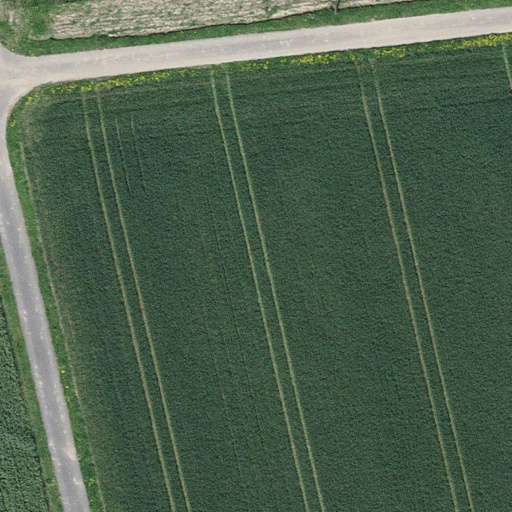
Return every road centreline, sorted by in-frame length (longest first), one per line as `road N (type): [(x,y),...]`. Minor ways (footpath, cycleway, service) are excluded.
road 1 (unclassified): [(0,75),(511,20)]
road 2 (track): [(75,511),(0,191)]
